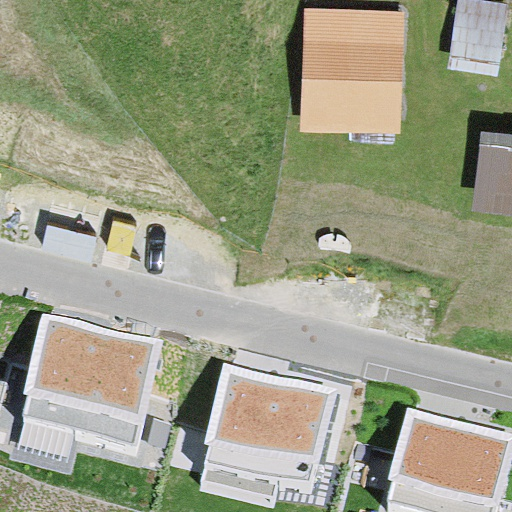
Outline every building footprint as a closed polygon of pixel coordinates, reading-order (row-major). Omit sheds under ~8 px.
[(503,8),(461,2),(454,50),(496,56),(503,8)] [(400,11),(309,8),(306,119),(396,122),(400,11)] [(511,138),(487,135),(480,185),(511,188),(511,138)] [(158,359),(46,331),(23,426),(135,454),(158,359)] [(332,401),(226,375),(203,470),(310,495),(332,401)] [(511,445),(410,420),(387,511),(497,511),(511,452),(511,445)]
